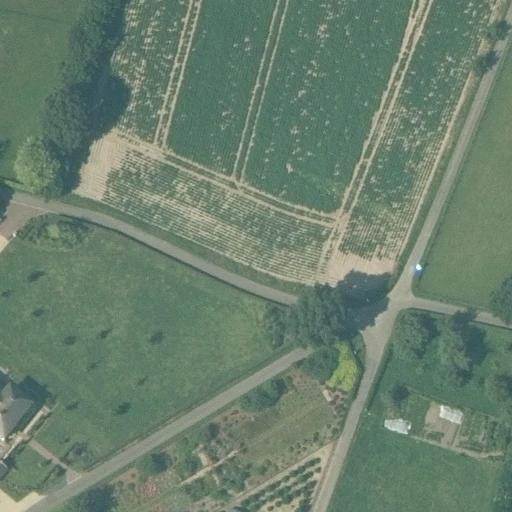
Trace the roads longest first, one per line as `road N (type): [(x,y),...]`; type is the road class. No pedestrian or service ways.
road 1 (unclassified): [(352,320),(256,290),(98,220),(0,192)]
road 2 (unclassified): [(43,511),(352,320)]
road 3 (unclassified): [(397,298),(511,17)]
road 4 (unclassified): [(319,511),(373,361)]
